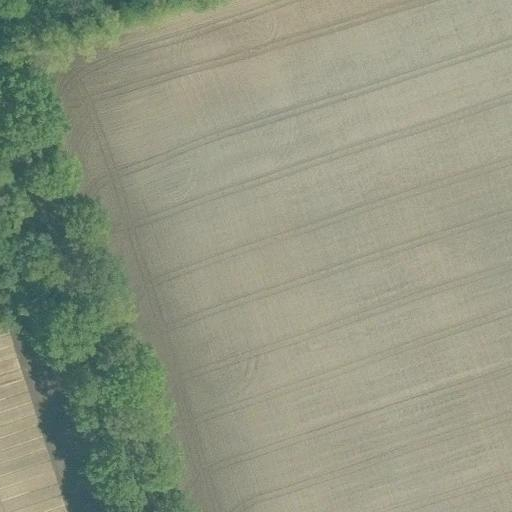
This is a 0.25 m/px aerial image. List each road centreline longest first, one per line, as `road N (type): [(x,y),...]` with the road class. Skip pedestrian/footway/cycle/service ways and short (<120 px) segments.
road 1 (unclassified): [(149,511),(0,81)]
road 2 (track): [(120,0),(0,37)]
